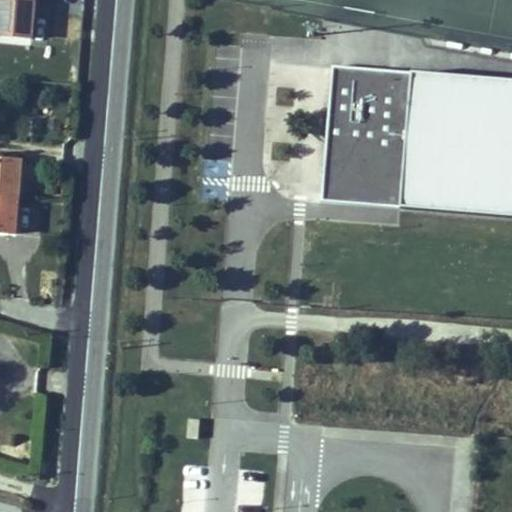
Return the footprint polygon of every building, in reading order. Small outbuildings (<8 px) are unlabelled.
[(0,0),(0,35),(31,38),(34,1),(33,1),(32,0),(0,0)] [(511,215),(511,81),(333,68),(324,202),(511,215)] [(16,179),(18,162),(0,160),(0,196),(18,198),(20,179),(16,179)] [(17,216),(18,198),(0,196),(0,232),(12,233),(13,216),(17,216)] [(341,377),(341,364),(311,363),(310,376),(341,377)] [(200,419),(188,418),(187,438),(199,439),(200,419)]
